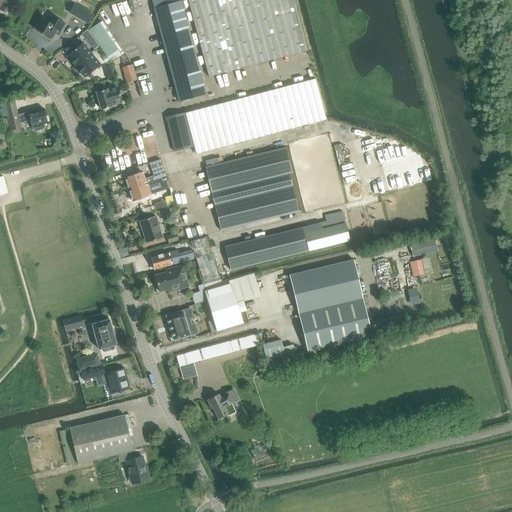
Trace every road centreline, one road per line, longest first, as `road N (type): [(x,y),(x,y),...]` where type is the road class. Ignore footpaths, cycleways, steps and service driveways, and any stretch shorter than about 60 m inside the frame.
road 1 (tertiary): [(219,511),(148,358),(51,85),(0,50)]
road 2 (unknown): [(170,158),(186,164),(335,131),(359,159)]
